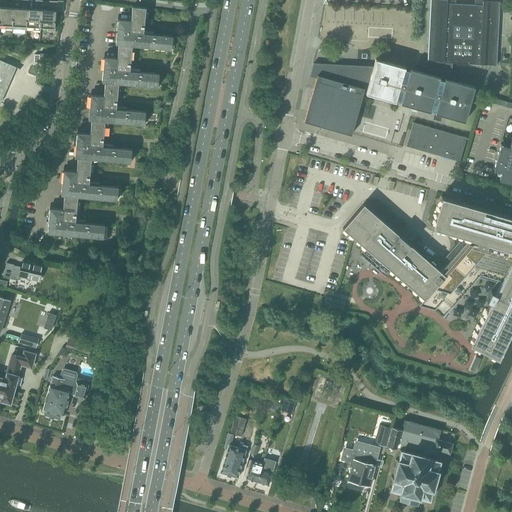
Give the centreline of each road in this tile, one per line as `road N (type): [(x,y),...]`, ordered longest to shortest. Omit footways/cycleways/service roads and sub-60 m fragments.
road 1 (primary): [(151,511),(249,0)]
road 2 (primary): [(230,0),(134,511)]
road 3 (residential): [(202,486),(286,134)]
road 4 (residential): [(511,197),(286,134)]
road 5 (unclassified): [(0,167),(27,156),(53,129),(76,0)]
road 6 (residential): [(286,134),(311,0)]
